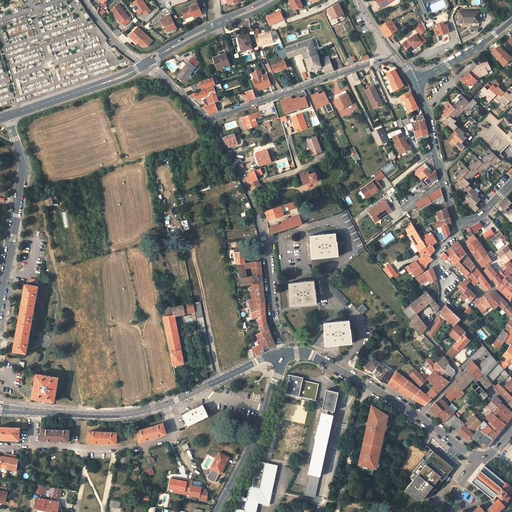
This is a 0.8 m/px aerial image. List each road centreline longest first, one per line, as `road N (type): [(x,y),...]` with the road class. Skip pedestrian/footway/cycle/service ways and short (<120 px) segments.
road 1 (unclassified): [(0,408),(143,409),(280,355)]
road 2 (residential): [(280,355),(259,223),(206,120)]
road 3 (residential): [(459,221),(437,251),(442,298),(426,330),(457,374),(416,415)]
road 4 (unknown): [(32,412),(39,445),(141,448),(177,433),(169,401)]
road 5 (residential): [(206,120),(392,54)]
road 6 (residential): [(0,302),(22,174),(9,117)]
road 7 (unclassified): [(218,511),(265,415),(280,355)]
road 8 (unclassified): [(416,415),(312,356),(280,355)]
road 9 (residential): [(459,221),(412,81)]
road 10 (tertiary): [(269,0),(142,66)]
road 11 (tertiary): [(9,117),(142,66)]
